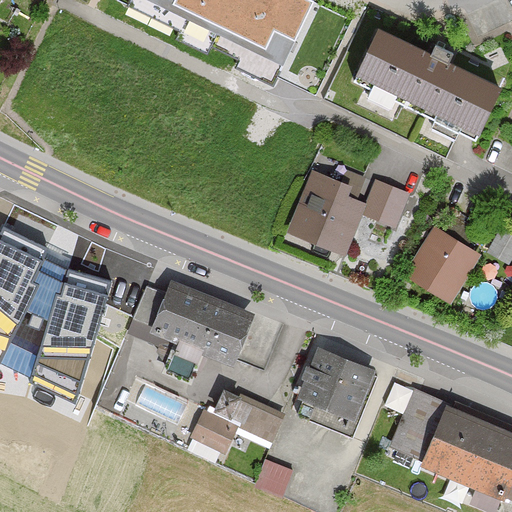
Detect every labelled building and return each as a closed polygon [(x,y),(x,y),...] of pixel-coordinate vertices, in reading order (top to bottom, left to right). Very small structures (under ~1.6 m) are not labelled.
[(311,4),(302,0),(148,0),(283,64),(311,4)] [(509,104),(380,44),(359,88),(488,148),(509,104)] [(371,218),(404,230),(416,197),(381,184),(380,187),(349,176),(342,195),(315,186),(296,238),(356,259),(371,218)] [(511,226),(494,257),(511,267),(511,226)] [(416,283),(462,309),(491,259),(444,233),(416,283)] [(137,275),(121,261),(54,234),(49,247),(31,240),(16,278),(35,285),(26,308),(32,311),(18,346),(13,344),(0,378),(0,379),(80,410),(108,337),(112,339),(137,275)] [(266,318),(182,287),(178,299),(151,290),(137,329),(190,348),(185,360),(208,369),(213,357),(248,369),(266,318)] [(390,376),(324,350),(298,416),(364,442),(390,376)] [(247,433),(278,446),(289,421),(230,396),(220,418),(208,413),(195,444),(235,461),(247,433)] [(436,468),(511,497),(511,434),(457,414),(436,468)] [(265,493),(292,502),(301,475),(274,466),(265,493)]
